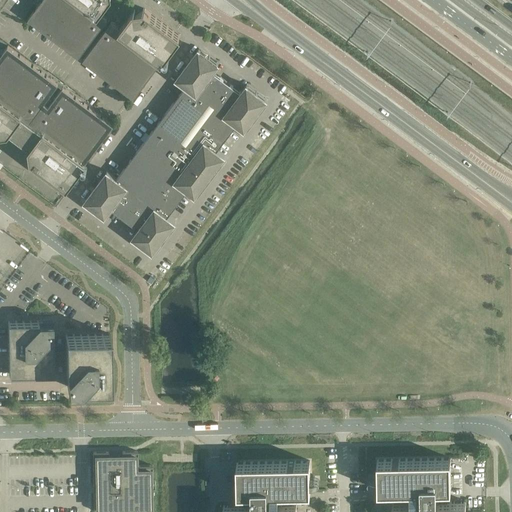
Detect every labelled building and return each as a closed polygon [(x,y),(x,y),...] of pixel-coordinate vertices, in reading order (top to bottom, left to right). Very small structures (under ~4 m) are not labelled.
[(99,11),(107,0),(42,0),(37,7),(28,18),(63,44),(79,56),(107,18),(99,11)] [(165,55),(180,35),(145,9),(144,9),(144,8),(143,8),(143,9),(139,10),(135,10),(134,10),(133,10),(120,28),(112,21),(83,59),(101,73),(129,93),(134,97),(143,85),(151,74),(163,58),(165,55)] [(30,121),(58,83),(46,74),(8,46),(0,55),(0,133),(6,132),(6,133),(7,133),(7,132),(8,132),(10,130),(21,115),(30,121)] [(217,62),(207,55),(204,52),(200,50),(199,48),(182,70),(177,78),(178,79),(182,82),(186,85),(196,93),(213,71),(214,70),(219,63),(217,62)] [(225,114),(241,92),(230,84),(227,81),(223,79),(213,71),(196,93),(225,114)] [(63,87),(58,83),(30,121),(34,125),(63,87)] [(245,129),(253,118),(258,110),(267,99),(247,84),(242,91),(241,92),(225,114),(237,123),(238,124),(245,129)] [(237,123),(225,114),(196,93),(186,85),(180,94),(176,99),(172,104),(223,141),(237,123)] [(86,160),(113,124),(79,98),(63,87),(34,125),(43,131),(32,146),(30,149),(30,150),(29,150),(30,150),(32,158),(31,158),(31,159),(31,160),(67,186),(82,166),(84,163),(86,160)] [(223,141),(172,104),(169,108),(166,112),(162,118),(158,122),(209,160),(217,150),(223,141)] [(21,115),(10,130),(20,138),(32,146),(43,131),(34,125),(30,121),(21,115)] [(209,160),(158,122),(155,127),(151,132),(145,141),(195,178),(202,169),(209,160)] [(195,178),(145,141),(144,141),(134,155),(131,159),(181,197),(187,189),(195,178)] [(210,175),(211,174),(216,167),(224,156),(218,151),(217,150),(209,160),(202,169),(210,175)] [(181,197),(131,159),(127,164),(123,169),(117,178),(127,186),(155,207),(167,216),(181,197)] [(195,195),(204,183),(209,176),(210,175),(202,169),(195,178),(187,189),(189,190),(195,195)] [(85,200),(87,201),(90,204),(94,207),(105,215),(108,211),(110,209),(111,207),(127,186),(117,178),(107,171),(85,200)] [(111,207),(121,215),(125,218),(128,221),(139,228),(155,207),(127,186),(111,207)] [(153,251),(161,240),(167,233),(175,221),(168,217),(167,216),(155,207),(139,228),(138,230),(133,236),(153,251)] [(54,373),(54,358),(53,350),(53,335),(52,321),(38,322),(38,321),(14,322),(8,322),(9,374),(54,373)] [(65,335),(66,350),(66,358),(66,373),(67,373),(67,387),(81,386),(81,387),(111,386),(110,334),(103,334),(65,335)] [(153,485),(152,466),(152,465),(151,465),(138,465),(138,452),(138,451),(136,451),(122,451),(122,454),(118,454),(118,453),(117,453),(117,452),(116,452),(115,452),(114,452),(114,453),(113,453),(113,454),(113,455),(109,455),(109,452),(94,452),(93,452),(93,453),(93,488),(94,510),(94,511),(95,511),(152,510),(153,510),(153,509),(153,490),(150,490),(150,485),(153,485)] [(437,501),(437,495),(445,494),(445,488),(451,488),(451,458),(377,459),(378,490),(403,489),(404,502),(392,502),(392,511),(465,511),(466,501),(437,501)] [(285,504),(285,491),(311,491),(310,461),(237,462),(237,492),(246,492),(246,497),(252,497),(252,505),(223,506),(223,511),(296,511),(296,504),(285,504)]
